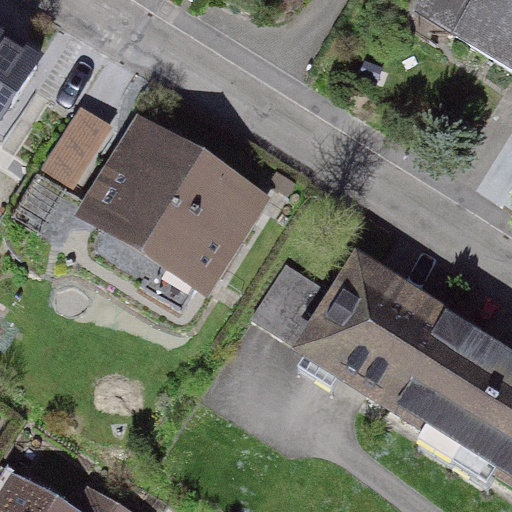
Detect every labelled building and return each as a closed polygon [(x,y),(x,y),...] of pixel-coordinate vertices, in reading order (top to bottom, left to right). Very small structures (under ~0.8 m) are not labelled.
[(511,0),(434,0),(467,20),(456,38),(511,73),(511,0)] [(0,100),(10,106),(34,69),(0,47),(0,100)] [(70,188),(104,135),(76,117),(42,171),(70,188)] [(146,139),(97,218),(201,283),(250,205),(146,139)] [(367,396),(463,456),(511,379),(511,369),(359,273),(340,302),(285,268),(251,323),(367,396)] [(511,379),(463,456),(511,486),(511,379)] [(45,511),(14,493),(1,511),(113,511),(87,496),(76,511),(45,511)]
